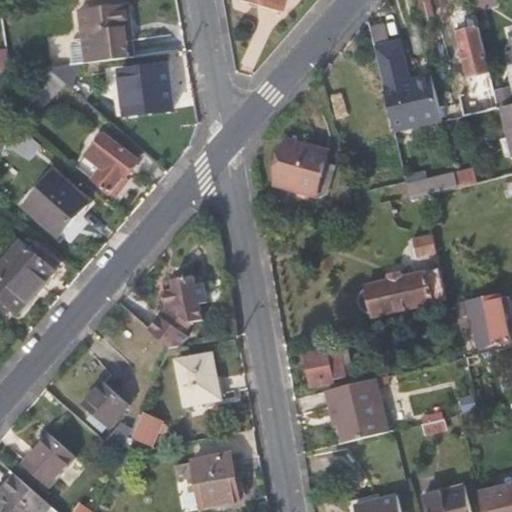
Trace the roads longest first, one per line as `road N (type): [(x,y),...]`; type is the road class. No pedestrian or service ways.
road 1 (residential): [(293,511),(226,145)]
road 2 (residential): [(0,402),(226,145)]
road 3 (residential): [(226,145),(353,0)]
road 4 (residential): [(200,0),(226,145)]
